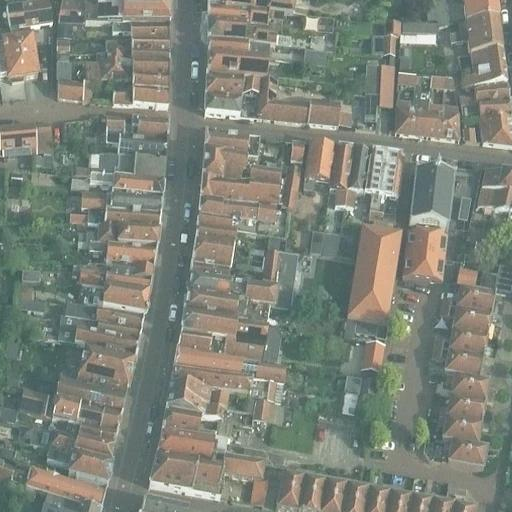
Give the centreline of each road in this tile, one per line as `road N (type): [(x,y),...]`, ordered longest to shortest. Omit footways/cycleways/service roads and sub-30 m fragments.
road 1 (residential): [(126,491),(165,291),(185,122)]
road 2 (residential): [(511,161),(185,122)]
road 3 (residential): [(0,120),(51,113),(185,122)]
road 4 (residential): [(185,122),(186,0)]
